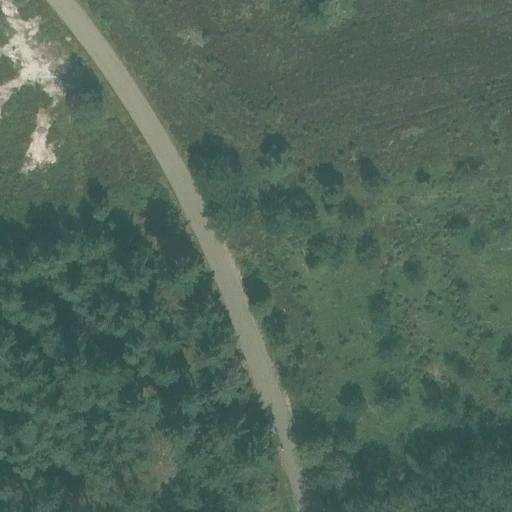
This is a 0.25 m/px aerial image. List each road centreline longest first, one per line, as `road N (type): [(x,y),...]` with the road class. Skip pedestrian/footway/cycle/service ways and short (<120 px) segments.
road 1 (unclassified): [(325,511),(244,293),(205,217),(55,0)]
road 2 (track): [(342,511),(511,477)]
